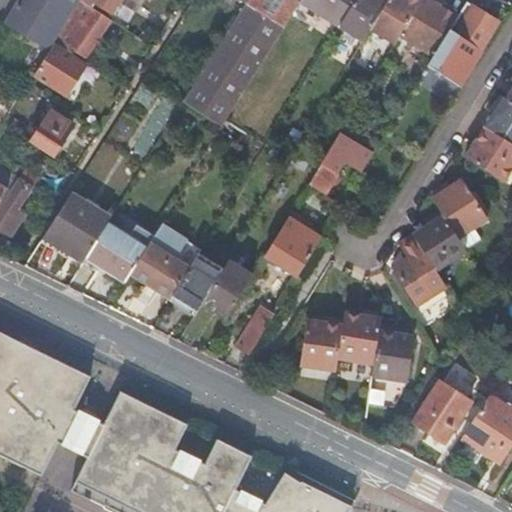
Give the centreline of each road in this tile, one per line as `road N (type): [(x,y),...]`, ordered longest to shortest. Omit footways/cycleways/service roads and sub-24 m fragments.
road 1 (residential): [(3,278),(473,511)]
road 2 (residential): [(173,20),(3,278)]
